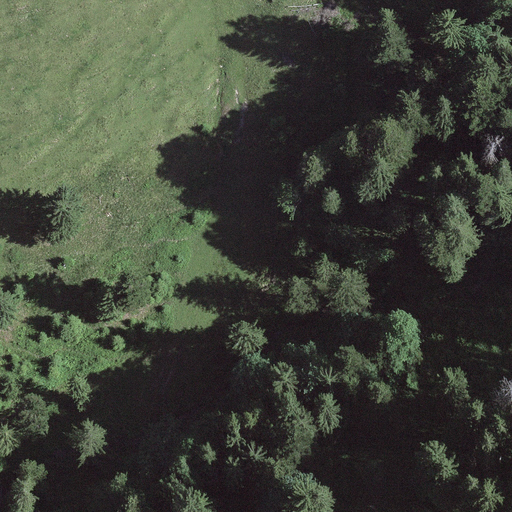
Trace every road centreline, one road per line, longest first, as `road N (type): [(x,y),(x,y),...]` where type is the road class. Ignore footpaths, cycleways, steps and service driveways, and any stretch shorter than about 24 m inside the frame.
road 1 (track): [(0,204),(84,125),(186,0)]
road 2 (track): [(0,415),(93,376),(146,369)]
